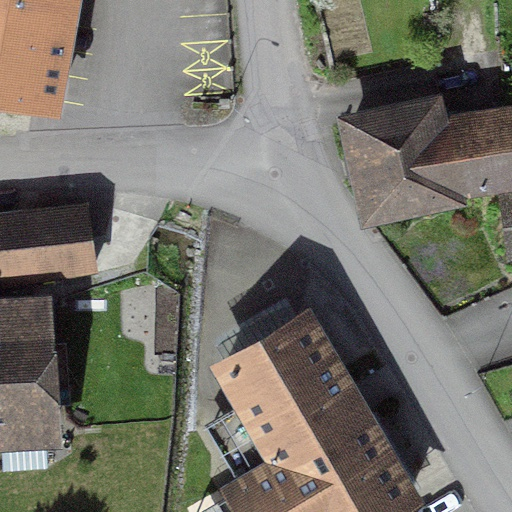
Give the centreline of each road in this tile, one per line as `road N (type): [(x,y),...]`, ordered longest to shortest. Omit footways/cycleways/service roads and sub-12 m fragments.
road 1 (residential): [(304,179),(511,508)]
road 2 (residential): [(304,179),(207,163),(0,165)]
road 3 (residential): [(304,179),(275,92),(263,0)]
